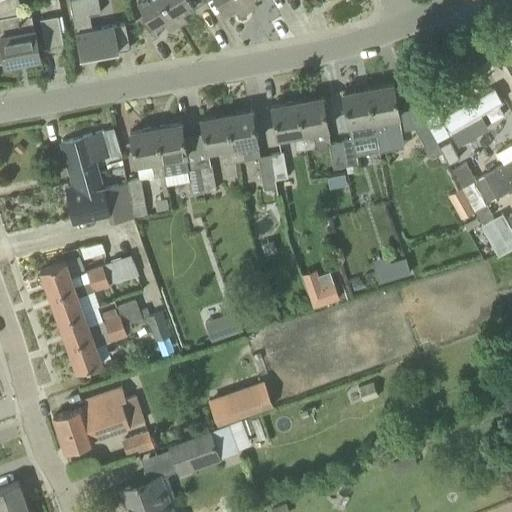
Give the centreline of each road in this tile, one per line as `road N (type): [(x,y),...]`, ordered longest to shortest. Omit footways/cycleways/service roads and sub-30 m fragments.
road 1 (residential): [(0,109),(336,49),(409,23)]
road 2 (residential): [(71,511),(0,319)]
